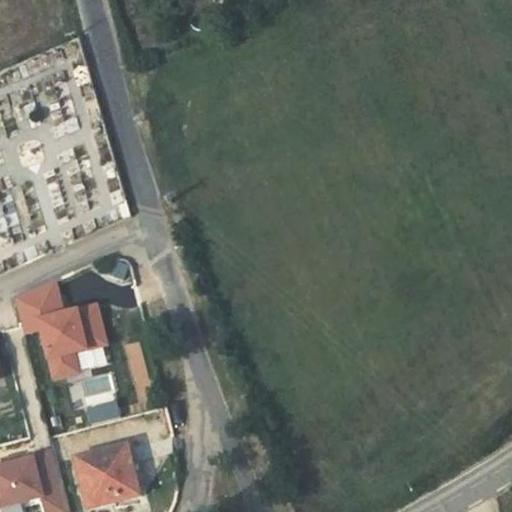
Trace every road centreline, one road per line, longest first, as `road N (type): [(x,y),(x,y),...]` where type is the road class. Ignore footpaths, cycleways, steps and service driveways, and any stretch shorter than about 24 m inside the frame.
road 1 (residential): [(151,224),(92,0)]
road 2 (residential): [(151,224),(0,292)]
road 3 (residential): [(257,511),(195,369)]
road 4 (residential): [(195,369),(151,224)]
road 5 (residential): [(190,511),(195,369)]
